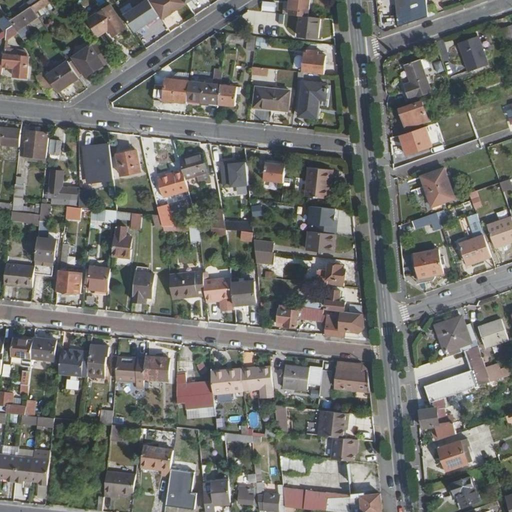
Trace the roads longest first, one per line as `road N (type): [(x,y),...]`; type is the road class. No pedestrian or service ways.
road 1 (residential): [(388,353),(0,312)]
road 2 (residential): [(71,113),(368,146)]
road 3 (residential): [(241,0),(71,113)]
road 4 (secondary): [(368,146),(385,319)]
road 5 (residential): [(511,0),(359,53)]
road 6 (secondary): [(388,353),(405,511)]
road 7 (residential): [(511,275),(385,319)]
